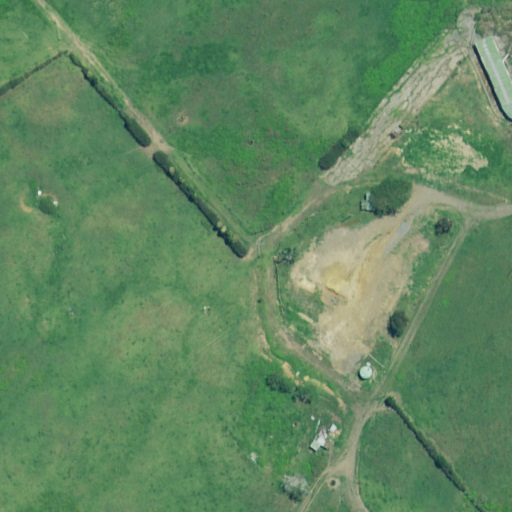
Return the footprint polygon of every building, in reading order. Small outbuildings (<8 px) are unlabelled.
[(511,76),(495,36),(479,43),(509,115),(511,117),(511,76)] [(380,193),(370,192),(369,200),(364,200),(364,210),(380,210),(380,193)] [(367,275),(333,257),(319,284),(324,287),(323,289),(352,305),(342,324),(359,333),(366,319),(377,325),(381,317),(376,314),(392,283),(369,271),(367,275)] [(343,310),(336,306),(327,323),(335,327),(343,310)] [(376,371),(367,365),(361,374),(370,380),(376,371)] [(339,435),(325,426),(312,446),(326,455),(339,435)]
